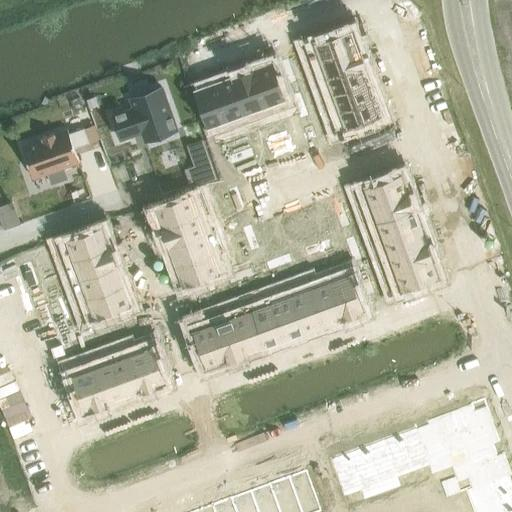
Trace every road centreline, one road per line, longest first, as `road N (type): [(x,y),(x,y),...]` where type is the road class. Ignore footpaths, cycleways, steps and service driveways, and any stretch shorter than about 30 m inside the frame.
road 1 (residential): [(472,286),(465,233),(434,145),(374,15),(350,13),(190,73)]
road 2 (residential): [(472,286),(49,441)]
road 3 (residential): [(97,511),(305,433)]
road 4 (residential): [(305,433),(502,361)]
road 5 (residential): [(0,304),(49,441)]
road 6 (secondary): [(474,45),(511,169)]
